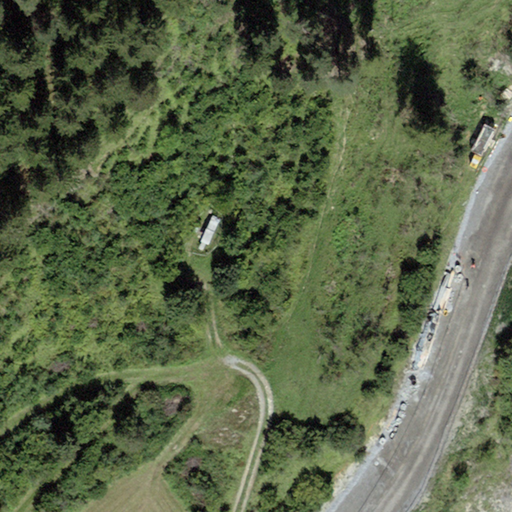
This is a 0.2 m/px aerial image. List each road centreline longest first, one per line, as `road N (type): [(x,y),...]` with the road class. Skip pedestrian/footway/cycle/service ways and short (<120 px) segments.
road 1 (primary): [(511,159),(490,199),(428,380),(352,509)]
road 2 (unclassified): [(511,240),(459,408),(413,489),(388,505),(352,509)]
road 3 (track): [(233,511),(265,403),(247,369),(216,342),(206,290)]
